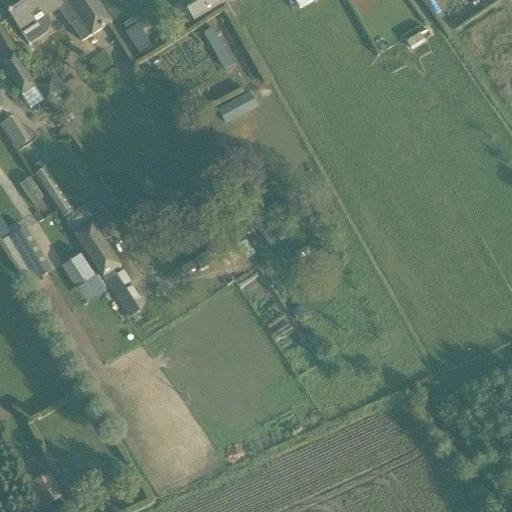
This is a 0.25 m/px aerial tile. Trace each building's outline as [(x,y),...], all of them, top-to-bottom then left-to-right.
[(82,43),(112,23),(96,0),(67,0),(61,4),(57,0),(0,0),(0,1),(30,46),(44,37),(45,36),(47,35),(48,33),(49,32),(50,30),(50,28),(51,26),(51,24),(51,22),(50,21),(50,19),(49,17),(59,10),(82,43)] [(222,0),(183,0),(181,2),(193,22),(225,3),(222,0)] [(138,26),(126,34),(140,56),(152,48),(138,26)] [(203,34),(224,72),(234,67),(213,29),(203,34)] [(33,88),(35,86),(14,53),(0,61),(0,62),(29,110),(42,102),(33,88)] [(36,88),(47,105),(66,92),(53,74),(35,86),(36,88)] [(224,125),(258,108),(250,93),(216,110),(224,125)] [(55,120),(46,126),(52,135),(61,129),(55,120)] [(44,173),(35,179),(62,221),(72,215),(44,173)] [(74,236),(103,280),(122,267),(93,223),(74,236)] [(8,239),(35,283),(52,273),(25,229),(8,239)] [(80,254),(60,268),(86,304),(106,290),(80,254)] [(49,475),(30,485),(42,508),(61,498),(49,475)]
